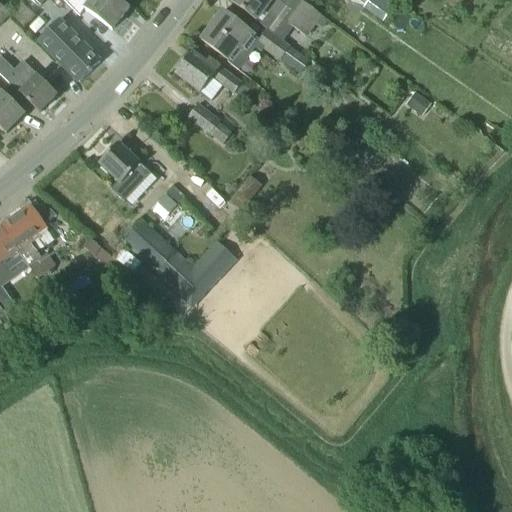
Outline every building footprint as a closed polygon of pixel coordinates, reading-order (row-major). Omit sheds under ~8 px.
[(83,10),(112,32),(130,9),(117,0),(63,0),(79,15),(83,10)] [(234,0),(231,4),(268,32),(268,33),(279,19),(306,39),(315,27),(321,32),(329,22),(302,2),(293,14),(275,0),(234,0)] [(383,24),(396,5),(388,0),(369,0),(363,9),(383,24)] [(36,16),(22,3),(10,15),(24,28),(36,16)] [(0,24),(10,15),(0,4),(0,24)] [(238,52),(243,55),(256,38),(223,13),(201,42),(230,63),(238,52)] [(100,64),(59,22),(39,42),(80,84),(100,64)] [(264,51),(280,63),(281,62),(290,49),(268,33),(268,32),(259,44),(265,49),(264,51)] [(0,59),(0,76),(40,115),(57,96),(37,76),(28,85),(18,76),(28,66),(10,49),(0,59)] [(290,49),(281,62),(299,75),(308,62),(290,49)] [(200,95),(212,80),(233,95),(241,83),(221,68),(209,59),(205,64),(192,54),(175,76),(200,95)] [(393,119),(406,93),(371,75),(357,101),(393,119)] [(0,129),(5,135),(25,115),(0,90),(0,129)] [(416,93),(406,106),(422,118),(432,105),(416,93)] [(209,138),(210,136),(225,146),(233,134),(219,125),(221,123),(198,104),(186,119),(209,138)] [(504,139),(496,134),(491,140),(499,145),(504,139)] [(341,156),(323,143),(314,158),(331,170),(341,156)] [(118,145),(98,165),(131,195),(140,185),(130,176),(140,166),(118,145)] [(403,195),(413,176),(395,165),(384,185),(403,195)] [(252,204),(250,203),(262,187),(250,178),(238,193),(229,205),(243,216),(252,204)] [(41,259),(29,243),(46,231),(43,228),(57,219),(48,210),(37,218),(30,209),(1,230),(17,252),(37,280),(54,269),(46,256),(41,259)] [(216,242),(193,268),(142,220),(120,242),(192,311),(237,262),(216,242)] [(0,230),(0,307),(4,313),(5,316),(16,308),(0,287),(0,271),(5,268),(1,264),(17,252),(1,230),(0,230)] [(94,258),(102,250),(91,240),(83,249),(94,258)] [(4,327),(10,337),(15,334),(9,324),(4,327)]
